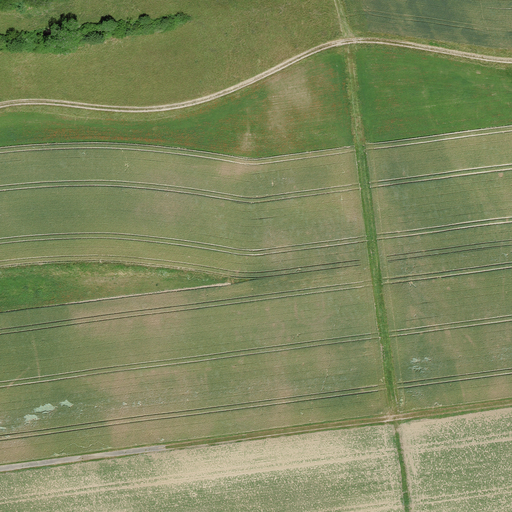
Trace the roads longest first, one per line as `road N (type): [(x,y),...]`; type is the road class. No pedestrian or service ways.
road 1 (track): [(511,58),(351,39),(197,100),(152,108),(0,104)]
road 2 (track): [(511,402),(0,468)]
road 3 (track): [(407,511),(343,0)]
